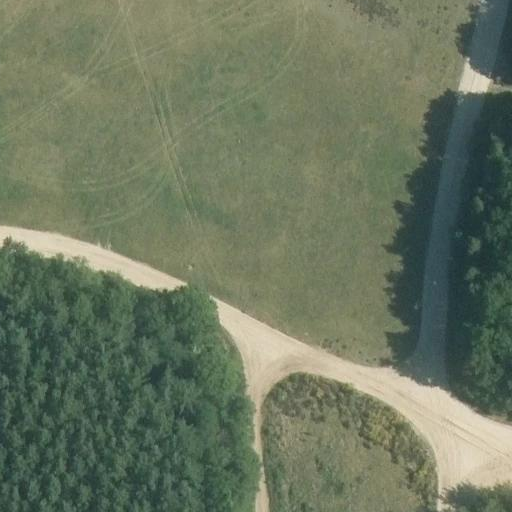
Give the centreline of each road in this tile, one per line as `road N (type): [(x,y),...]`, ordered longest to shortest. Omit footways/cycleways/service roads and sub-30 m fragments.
road 1 (track): [(493,0),(446,201),(420,408),(511,456)]
road 2 (track): [(262,511),(253,406),(277,340),(420,408)]
road 3 (track): [(277,340),(112,264),(0,240)]
